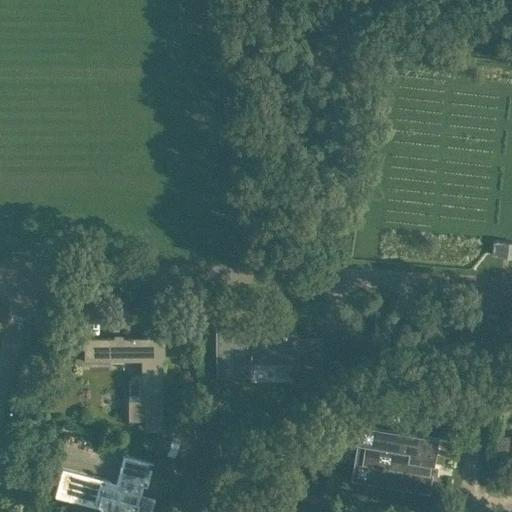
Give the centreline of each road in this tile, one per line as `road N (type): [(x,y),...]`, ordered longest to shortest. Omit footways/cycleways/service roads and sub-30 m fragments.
road 1 (unclassified): [(495,289),(356,276),(27,278)]
road 2 (residential): [(465,501),(495,289)]
